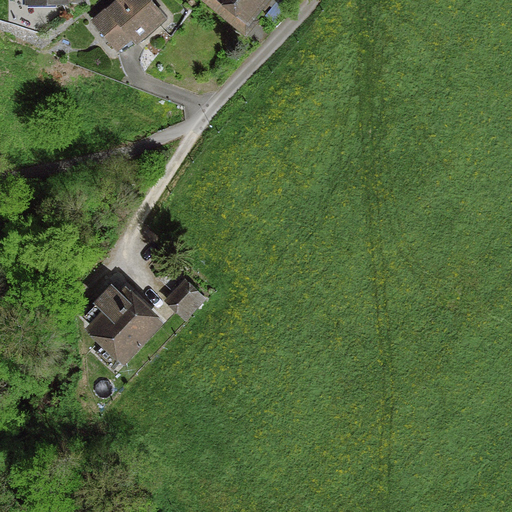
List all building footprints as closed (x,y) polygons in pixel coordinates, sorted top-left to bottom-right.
[(161,18),(145,0),(119,0),(93,23),(114,47),(128,35),(133,41),(161,18)] [(201,0),(243,34),(251,24),(247,20),(263,0),(201,0)] [(274,24),(293,0),(276,0),(264,16),(274,24)] [(201,300),(183,283),(166,301),(184,319),(201,300)] [(92,325),(89,327),(122,359),(155,324),(122,293),(119,296),(110,287),(83,316),(92,325)]
